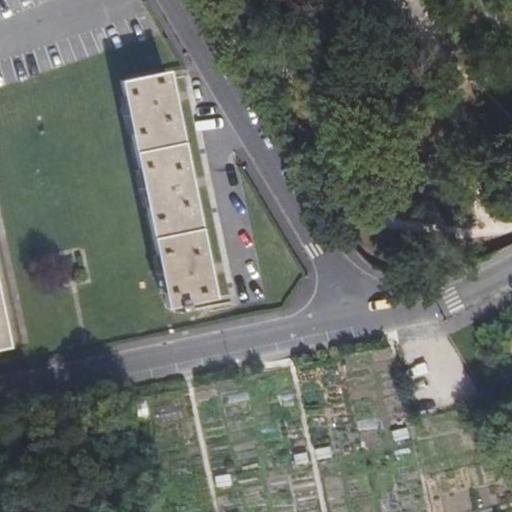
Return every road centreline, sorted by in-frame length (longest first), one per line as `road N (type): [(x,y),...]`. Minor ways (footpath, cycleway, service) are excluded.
road 1 (unclassified): [(351,320),(343,288),(169,0)]
road 2 (residential): [(0,390),(351,320)]
road 3 (residential): [(351,320),(453,298),(511,269)]
